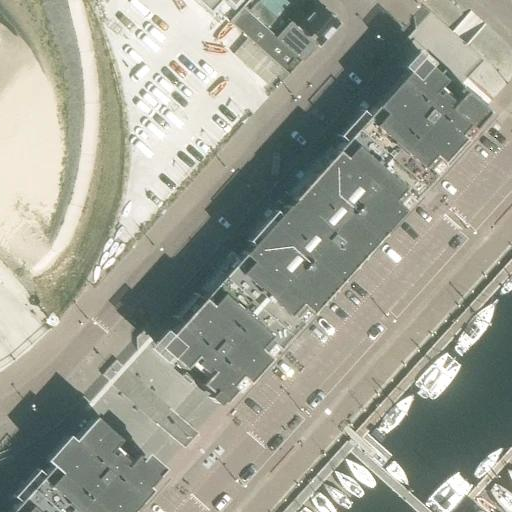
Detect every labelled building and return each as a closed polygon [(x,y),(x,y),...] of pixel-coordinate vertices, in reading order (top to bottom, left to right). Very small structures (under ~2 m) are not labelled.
[(192,0),(212,18),(225,4),(235,13),(246,0),(192,0)] [(229,21),(289,76),(292,73),(286,68),(296,57),(302,62),(334,26),(334,21),(328,16),(329,16),(326,13),(325,14),(317,7),(308,17),(299,10),(290,20),(293,22),(278,39),(243,7),(229,21)] [(129,450),(128,451),(132,455),(133,454),(136,457),(160,430),(180,448),(195,431),(175,413),(200,387),(197,384),(198,383),(197,383),(194,379),(192,380),(185,373),(186,372),(182,368),(181,370),(169,359),(168,359),(168,358),(157,347),(167,337),(166,336),(167,335),(167,336),(168,334),(179,323),(173,318),(194,296),(194,297),(199,301),(240,255),(248,246),(282,208),(292,197),(325,160),(333,152),(374,107),(398,80),(418,59),(427,67),(438,77),(442,81),(441,82),(445,85),(446,84),(454,91),(453,92),(455,94),(457,96),(458,95),(480,115),(487,106),(463,84),(469,78),(480,66),(481,65),(484,62),(481,59),(467,46),(466,46),(465,45),(453,34),(452,33),(430,13),(427,17),(414,30),(383,65),(369,80),(367,83),(275,184),(273,187),(229,235),(229,236),(225,239),(183,286),(181,288),(140,333),(135,339),(136,353),(123,367),(116,361),(102,376),(109,383),(90,403),(83,397),(57,425),(51,429),(48,424),(17,445),(0,453),(0,511),(7,511),(93,418),(114,437),(117,440),(116,441),(120,445),(122,443),(129,450)] [(467,128),(480,115),(458,95),(457,96),(455,94),(453,92),(454,91),(446,84),(445,85),(441,82),(442,81),(438,77),(427,67),(418,59),(398,80),(374,107),(333,152),(325,160),(292,197),(282,208),(248,246),(240,255),(199,301),(194,297),(194,296),(173,318),(179,323),(168,334),(167,336),(167,335),(166,336),(167,337),(157,347),(168,358),(168,359),(169,359),(181,370),(182,368),(186,372),(185,373),(192,380),(194,379),(197,383),(198,383),(197,384),(200,387),(218,403),(239,380),(243,383),(368,245),(407,202),(439,166),(471,131),(467,128)] [(155,474),(136,457),(133,454),(132,455),(128,451),(129,450),(122,443),(120,445),(116,441),(117,440),(114,437),(93,418),(7,511),(126,511),(147,489),(144,486),(155,474)]
